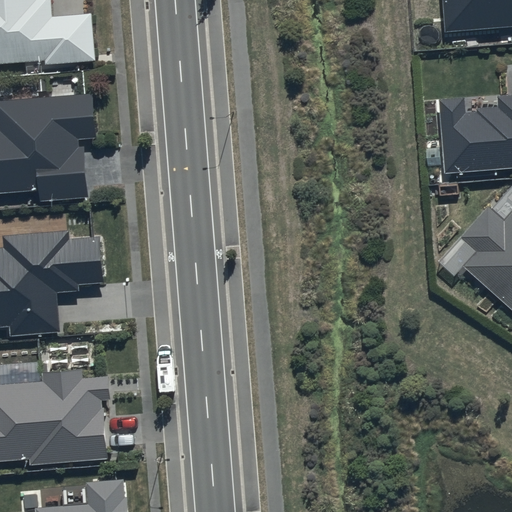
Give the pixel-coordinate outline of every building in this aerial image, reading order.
[(0,0),(0,65),(50,62),(51,66),(99,62),(96,15),(56,17),(55,0),(0,0)] [(511,0),(444,0),(446,31),(511,27),(511,0)] [(0,193),(44,190),(45,203),(91,199),(88,148),(83,148),(83,140),(100,139),(97,95),(0,102),(0,193)] [(511,96),(501,97),(501,109),(479,110),(479,112),(466,113),(466,99),(441,100),(447,173),(511,168),(511,96)] [(511,215),(506,222),(490,207),(462,237),(480,253),(466,268),(511,308),(511,215)] [(0,327),(15,326),(15,336),(62,333),(59,294),(84,292),(84,284),(107,282),(104,238),(72,240),(72,232),(5,237),(6,249),(0,249),(0,327)] [(0,462),(33,460),(34,464),(111,460),(108,408),(106,408),(105,401),(112,400),(111,377),(85,379),(85,370),(46,372),(47,383),(0,385),(0,462)] [(38,511),(132,511),(132,498),(128,498),(127,481),(89,482),(90,505),(38,507),(38,511)]
